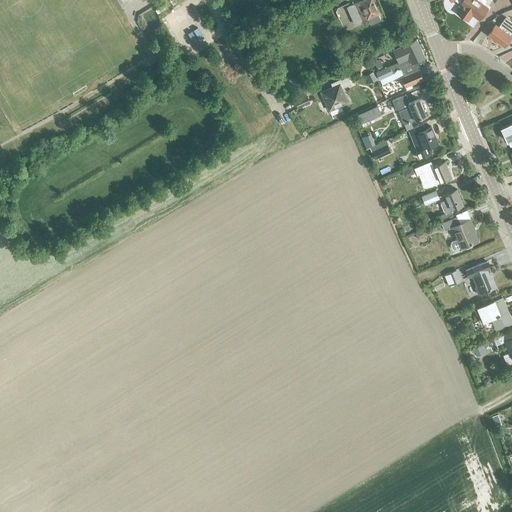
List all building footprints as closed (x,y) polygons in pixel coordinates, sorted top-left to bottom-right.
[(370,25),(380,21),(378,14),(379,14),(372,0),(364,0),(353,5),(361,22),(367,19),(370,25)] [(477,0),(462,0),(460,4),(462,5),(456,13),(467,21),(473,13),(480,18),(488,7),(477,0)] [(511,38),(511,22),(505,17),(498,27),(495,25),(487,35),(503,47),(511,37),(511,38)] [(393,51),(401,68),(424,57),(416,40),(393,51)] [(376,73),(379,80),(393,74),(389,66),(376,73)] [(406,76),(410,85),(423,80),(419,70),(406,76)] [(321,92),(329,111),(348,103),(342,88),(351,84),(347,76),(331,83),(332,87),(321,92)] [(419,99),(409,103),(406,95),(392,100),(396,110),(398,109),(404,125),(426,115),(419,99)] [(295,101),(299,110),(304,107),(303,106),(310,103),(307,96),(295,101)] [(359,115),(360,123),(370,122),(369,114),(359,115)] [(430,126),(425,129),(423,123),(408,130),(417,152),(415,152),(418,159),(432,153),(431,150),(432,149),(431,146),(437,143),(430,126)] [(510,147),(511,145),(511,139),(511,138),(511,123),(500,129),(506,141),(507,141),(510,147)] [(372,152),(375,159),(390,151),(387,145),(372,152)] [(445,162),(433,167),(431,161),(414,168),(417,175),(424,172),(430,186),(452,177),(445,162)] [(440,202),(444,213),(463,205),(456,189),(443,195),(445,200),(440,202)] [(421,196),(425,205),(439,198),(436,190),(421,196)] [(469,220),(459,224),(456,217),(441,223),(444,231),(451,227),(460,248),(476,241),(470,229),(473,228),(469,220)] [(404,236),(409,248),(412,246),(407,235),(404,236)] [(493,278),(491,279),(487,270),(490,268),(487,261),(465,270),(468,277),(472,276),(477,286),(475,287),(478,294),(496,287),(493,278)] [(418,299),(425,309),(431,304),(424,294),(418,299)] [(496,329),(511,322),(511,321),(502,297),(475,308),(480,320),(482,319),(483,322),(491,318),(496,329)] [(511,338),(511,339),(509,333),(498,337),(501,343),(504,342),(511,360),(511,338)] [(473,349),(477,356),(487,352),(483,344),(473,349)]
